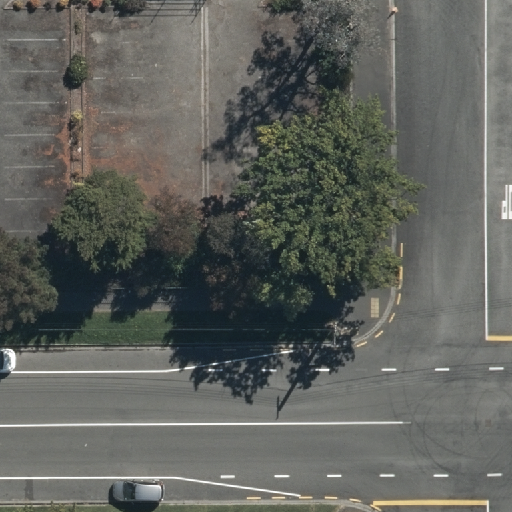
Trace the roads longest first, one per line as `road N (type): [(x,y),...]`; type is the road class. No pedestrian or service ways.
road 1 (unclassified): [(0,427),(486,426)]
road 2 (residential): [(484,0),(486,426)]
